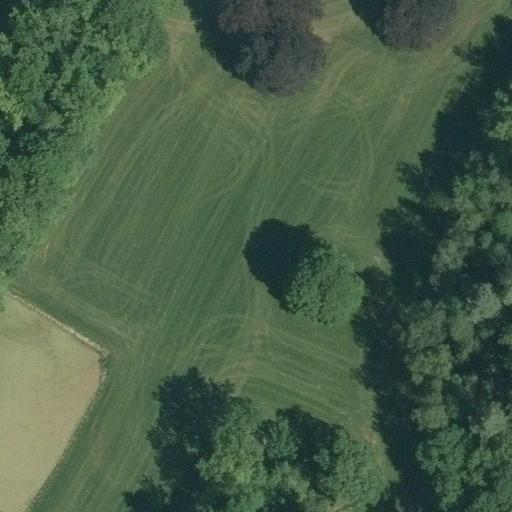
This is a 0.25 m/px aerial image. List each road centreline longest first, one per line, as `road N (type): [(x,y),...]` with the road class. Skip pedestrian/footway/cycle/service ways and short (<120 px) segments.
road 1 (track): [(396,0),(280,38),(180,32)]
road 2 (track): [(0,137),(84,0)]
